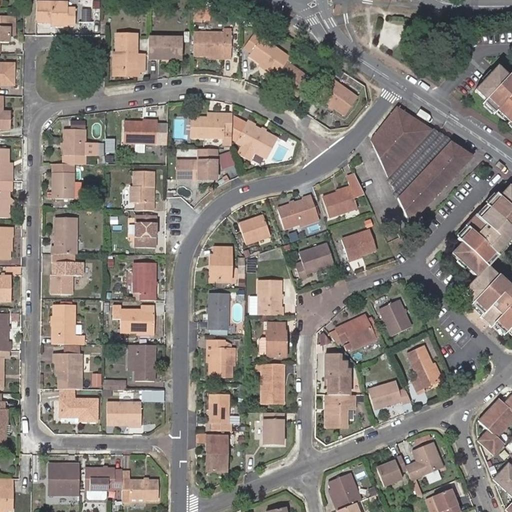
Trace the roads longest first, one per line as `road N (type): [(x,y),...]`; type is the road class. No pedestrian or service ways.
road 1 (residential): [(34,111),(31,429),(41,441),(179,444)]
road 2 (residential): [(179,444),(181,269),(192,236),(218,206),(335,159)]
road 3 (residential): [(415,262),(309,309),(307,469)]
road 4 (residential): [(335,159),(236,95),(205,90),(98,104)]
road 5 (residential): [(98,104),(97,42),(29,43),(34,111)]
road 6 (residential): [(307,469),(458,407)]
road 7 (residential): [(415,262),(511,372)]
road 8 (residential): [(511,158),(396,83)]
